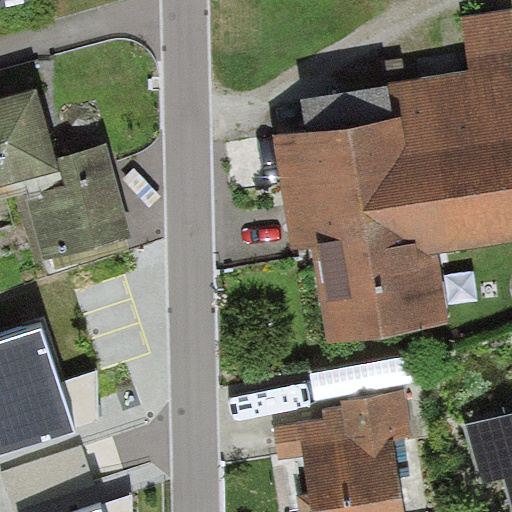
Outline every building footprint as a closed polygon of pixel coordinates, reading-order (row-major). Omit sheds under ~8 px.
[(0,0),(0,22),(38,12),(34,0),(0,0)] [(306,134),(275,139),(288,224),(293,254),(311,251),(326,349),(447,330),(436,259),(511,247),(511,9),(461,17),(469,72),(390,84),(390,90),(302,103),(306,134)] [(36,90),(0,99),(0,187),(22,181),(59,171),(56,159),(48,130),(36,90)] [(106,143),(56,159),(59,171),(22,181),(44,264),(133,239),(106,143)] [(41,326),(0,339),(0,456),(75,432),(41,326)] [(325,419),(274,427),(279,461),(302,457),(308,493),(297,494),(299,509),(299,511),(404,511),(392,441),(414,437),(406,391),(341,402),(341,407),(323,410),(325,419)] [(511,416),(466,428),(482,486),(504,480),(511,507),(511,416)] [(1,471),(15,510),(96,483),(82,443),(1,471)]
